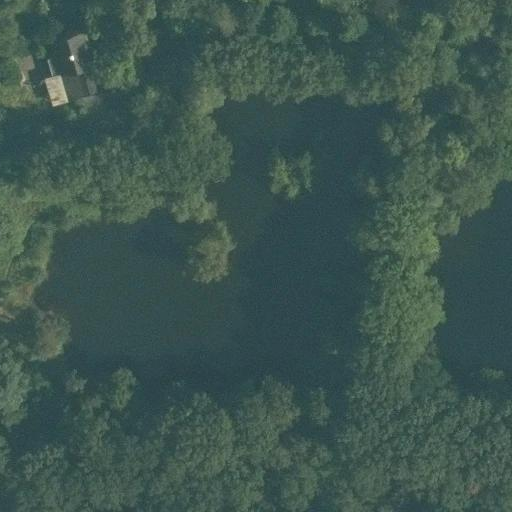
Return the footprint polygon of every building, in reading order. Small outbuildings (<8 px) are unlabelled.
[(319,0),(320,14),(343,14),(342,0),(319,0)] [(85,27),(54,36),(59,53),(50,55),(56,73),(75,67),(82,92),(101,87),(94,62),(95,62),(85,27)] [(134,83),(104,92),(113,124),(144,115),(134,83)] [(101,87),(82,92),(93,129),(113,124),(104,92),(103,92),(101,87)] [(52,99),(38,105),(45,120),(59,113),(52,99)] [(58,158),(44,158),(44,157),(30,157),(30,182),(57,183),(57,168),(58,158)] [(66,168),(57,168),(57,183),(66,183),(66,168)]
